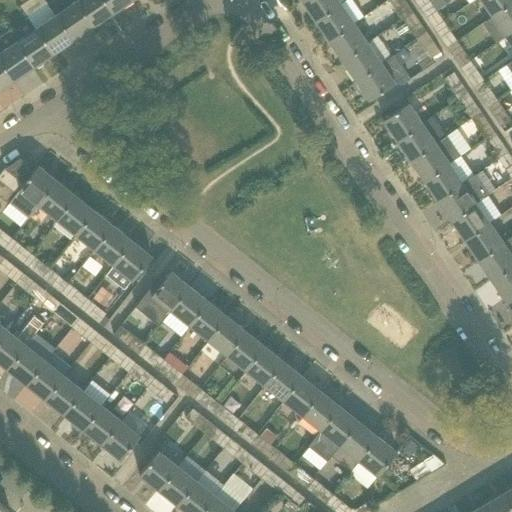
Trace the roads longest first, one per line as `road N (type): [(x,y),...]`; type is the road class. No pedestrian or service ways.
road 1 (residential): [(45,117),(470,449),(490,450),(511,437)]
road 2 (residential): [(511,402),(239,0)]
road 3 (residential): [(217,0),(45,117)]
road 4 (residential): [(105,511),(0,427)]
